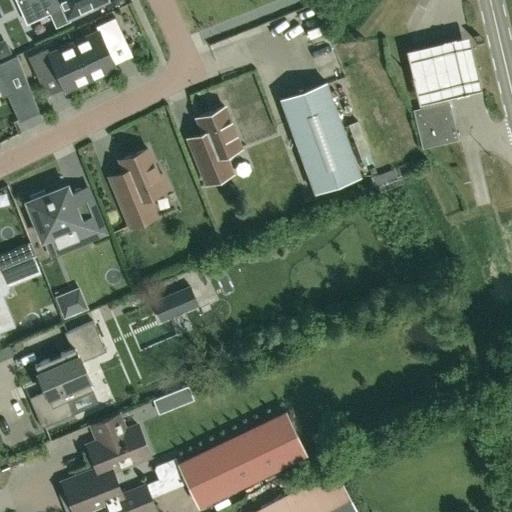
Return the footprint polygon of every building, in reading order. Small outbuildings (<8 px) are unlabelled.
[(15,0),(19,8),(29,3),(37,19),(62,8),(67,18),(106,0),(15,0)] [(73,42),(91,80),(116,68),(107,48),(124,40),(124,41),(125,40),(115,17),(95,26),(97,31),(73,42)] [(467,39),(404,54),(417,109),(480,94),(467,39)] [(91,80),(73,42),(49,53),(47,48),(27,57),(37,79),(38,78),(38,77),(55,69),(65,92),(91,80)] [(0,62),(0,74),(2,78),(22,69),(16,55),(0,62)] [(360,175),(325,81),(280,98),(314,192),(360,175)] [(28,85),(9,94),(21,120),(38,112),(28,85)] [(449,104),(413,112),(422,147),(457,139),(449,104)] [(202,132),(188,138),(206,183),(232,173),(224,154),(240,147),(224,106),(196,117),(202,132)] [(112,177),(113,178),(120,196),(133,227),(158,216),(150,196),(171,188),(164,173),(160,175),(149,148),(122,159),(127,170),(114,176),(112,177)] [(382,185),(392,183),(389,161),(379,162),(382,185)] [(58,193),(57,189),(45,194),(44,190),(30,196),(31,200),(27,201),(29,205),(25,207),(31,221),(34,220),(42,239),(49,236),(55,252),(104,232),(86,186),(69,193),(68,189),(58,193)] [(38,269),(33,256),(23,260),(0,269),(3,276),(6,282),(38,269)] [(0,269),(0,268),(0,296),(10,293),(3,276),(0,269)] [(161,320),(197,304),(190,286),(153,302),(161,320)] [(71,348),(34,364),(45,390),(29,397),(42,427),(73,414),(66,398),(92,387),(81,361),(106,351),(92,320),(64,333),(71,348)] [(178,462),(182,470),(121,494),(112,471),(150,456),(137,424),(125,429),(119,413),(91,424),(97,440),(87,444),(96,467),(62,481),(74,511),(149,511),(155,510),(151,498),(188,483),(199,506),(306,452),(284,408),(178,462)] [(357,511),(336,470),(256,511),(357,511)]
